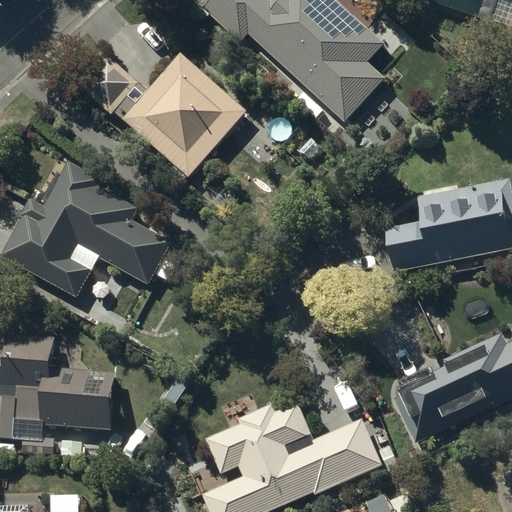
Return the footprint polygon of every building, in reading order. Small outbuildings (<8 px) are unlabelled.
[(511,0),(427,0),(425,6),(511,34),(511,0)] [(250,117),(182,58),(150,95),(111,62),(84,93),(114,120),(117,117),(192,183),(250,117)] [(25,222),(3,261),(79,303),(102,262),(152,289),(158,278),(168,284),(178,266),(167,260),(174,248),(135,226),(141,214),(101,192),(105,185),(72,167),(65,179),(60,177),(46,204),(50,206),(47,211),(33,203),(24,221),(25,222)] [(511,186),(420,202),(425,227),(388,234),(396,277),(511,255),(511,186)] [(0,443),(15,444),(16,427),(31,427),(30,441),(21,440),(20,457),(53,459),(54,443),(43,443),(43,431),(114,434),(119,378),(56,373),(59,343),(11,339),(9,356),(0,354),(0,443)] [(395,406),(414,448),(511,403),(511,346),(507,349),(502,339),(445,365),(449,373),(432,381),(436,388),(395,406)] [(244,481),(203,499),(208,511),(280,511),(314,497),(316,501),(384,471),(363,424),(315,445),(298,406),(277,416),(274,408),(260,414),(254,401),(230,412),(238,430),(206,444),(222,480),(240,472),(244,481)] [(81,511),(82,498),(54,499),(54,511),(81,511)]
